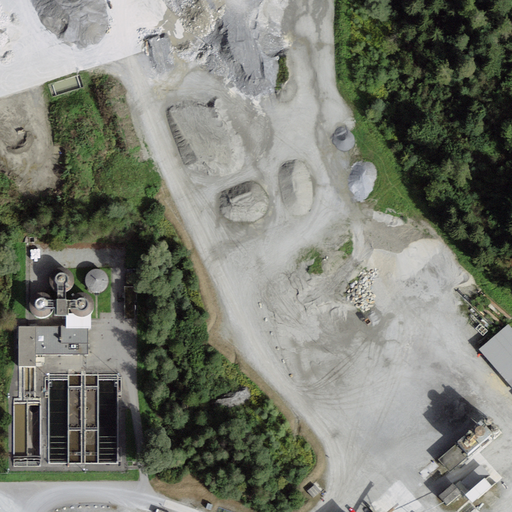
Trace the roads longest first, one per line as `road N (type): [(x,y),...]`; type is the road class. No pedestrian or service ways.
road 1 (track): [(114,0),(234,317),(348,473)]
road 2 (unknown): [(144,501),(152,480),(117,319)]
